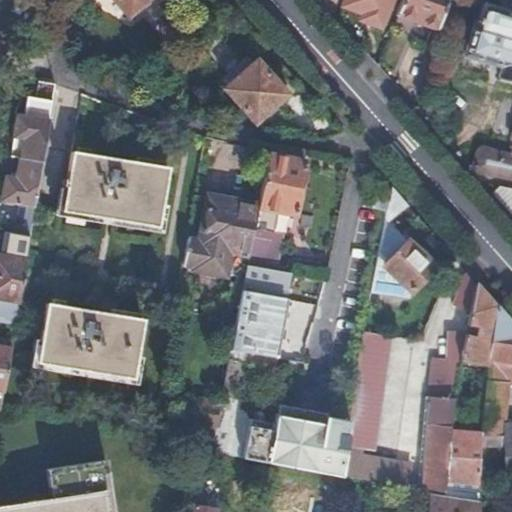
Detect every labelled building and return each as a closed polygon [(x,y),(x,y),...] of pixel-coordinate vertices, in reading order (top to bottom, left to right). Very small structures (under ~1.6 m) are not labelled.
[(116,0),(128,14),(143,0),(116,0)] [(344,0),(342,7),(362,15),(359,22),(379,30),(392,0),(344,0)] [(404,0),(397,19),(438,32),(447,0),(404,0)] [(473,28),(464,59),(502,71),(498,83),(511,87),(511,14),(485,6),(478,30),(473,28)] [(31,38),(28,46),(36,49),(40,41),(31,38)] [(258,59),(228,85),(259,121),(289,94),(258,59)] [(51,115),(57,86),(48,84),(41,82),(36,112),(51,115)] [(25,139),(21,159),(43,163),(50,121),(18,115),(15,137),(25,139)] [(475,160),(471,172),(472,173),(511,181),(511,137),(511,141),(511,157),(491,152),(487,151),(483,152),(479,154),(476,157),(475,160)] [(270,141),(258,203),(250,250),(247,264),(258,266),(269,206),(296,211),(308,148),(270,141)] [(65,215),(163,229),(172,170),(73,154),(65,215)] [(43,163),(21,159),(18,177),(8,175),(4,199),(29,204),(35,205),(43,163)] [(408,202),(392,184),(391,189),(388,206),(378,256),(407,288),(431,266),(390,219),(408,202)] [(388,206),(391,189),(378,186),(374,205),(388,206)] [(511,189),(497,186),(491,195),(511,218),(511,189)] [(250,250),(258,203),(210,195),(202,242),(250,250)] [(29,204),(23,234),(29,235),(35,205),(29,204)] [(0,247),(0,256),(24,261),(26,252),(0,247)] [(0,277),(21,282),(24,261),(0,256),(0,277)] [(463,275),(453,300),(465,305),(475,281),(463,275)] [(21,282),(0,277),(0,323),(12,326),(17,303),(21,282)] [(489,294),(476,279),(461,358),(490,363),(498,303),(489,294)] [(214,430),(211,450),(341,477),(344,453),(346,441),(348,429),(324,425),(323,433),(298,428),(300,418),(278,413),(275,426),(243,419),(240,400),(245,372),(268,377),(270,368),(281,370),(294,299),(242,289),(221,400),(214,430)] [(511,318),(511,317),(498,303),(490,363),(481,432),(480,442),(504,442),(504,422),(504,394),(504,376),(511,376),(511,318)] [(42,366),(142,382),(150,324),(51,307),(42,366)] [(387,332),(364,328),(348,429),(346,441),(375,446),(386,378),(380,377),(387,332)] [(446,329),(446,356),(458,355),(459,329),(446,329)] [(0,366),(5,368),(10,339),(0,337),(0,366)] [(425,395),(417,489),(425,490),(445,493),(446,478),(449,428),(460,361),(435,357),(430,395),(425,395)] [(194,426),(214,430),(221,400),(199,397),(194,426)] [(325,423),(300,418),(298,428),(323,433),(324,425),(325,423)] [(481,432),(449,428),(446,478),(479,482),(480,442),(481,432)] [(344,453),(341,477),(410,488),(413,471),(405,470),(406,463),(344,453)] [(54,501),(0,511),(116,511),(106,460),(48,473),(54,501)] [(445,493),(425,490),(426,511),(479,511),(478,497),(445,493)] [(202,493),(198,511),(222,511),(225,498),(202,493)]
